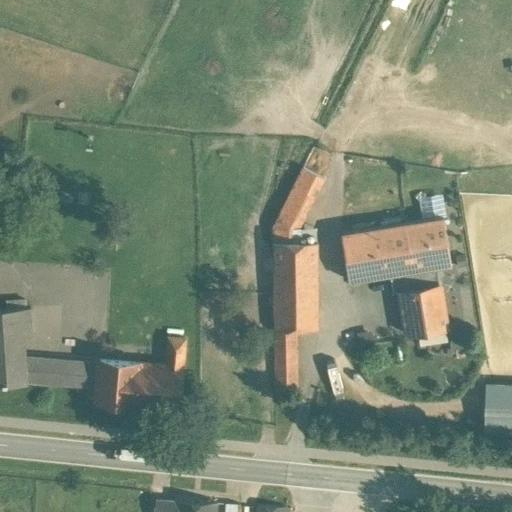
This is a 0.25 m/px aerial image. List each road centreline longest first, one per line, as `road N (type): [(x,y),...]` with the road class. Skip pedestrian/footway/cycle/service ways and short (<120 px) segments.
road 1 (tertiary): [(0,444),(511,498)]
road 2 (unknown): [(206,0),(278,137)]
